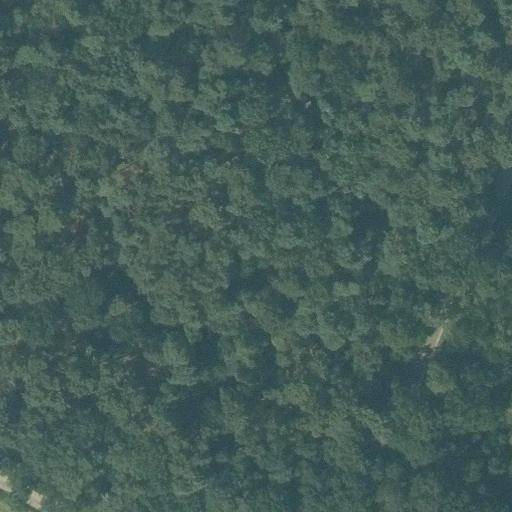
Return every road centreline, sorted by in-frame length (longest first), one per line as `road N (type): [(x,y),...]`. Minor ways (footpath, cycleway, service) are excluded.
road 1 (unknown): [(168,0),(116,244),(194,289),(338,266),(511,327)]
road 2 (unclassified): [(358,511),(511,192)]
